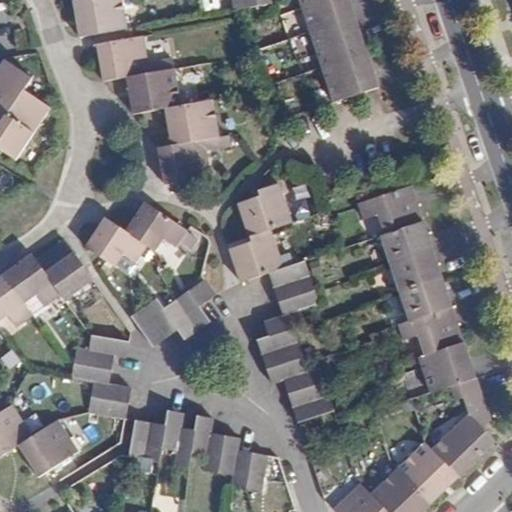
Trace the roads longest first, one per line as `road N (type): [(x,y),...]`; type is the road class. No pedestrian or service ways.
road 1 (residential): [(0,255),(60,214),(79,166),(77,91),(42,0)]
road 2 (residential): [(511,183),(451,0)]
